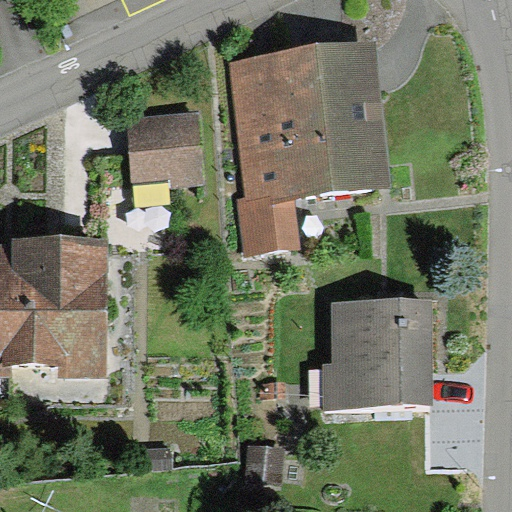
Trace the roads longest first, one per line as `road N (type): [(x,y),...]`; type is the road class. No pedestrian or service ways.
road 1 (residential): [(0,110),(248,0)]
road 2 (residential): [(511,140),(510,86),(489,0)]
